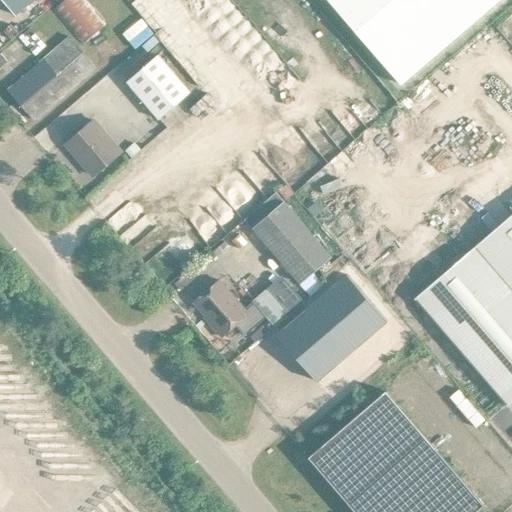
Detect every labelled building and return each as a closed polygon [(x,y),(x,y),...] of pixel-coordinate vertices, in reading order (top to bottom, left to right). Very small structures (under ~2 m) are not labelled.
[(336,0),(401,74),(487,0),(336,0)] [(7,79),(34,110),(95,57),(69,27),(7,79)] [(126,71),(158,109),(189,82),(157,45),(126,71)] [(65,134),(92,165),(120,142),(93,110),(65,134)] [(133,133),(125,141),(131,148),(140,140),(133,133)] [(252,218),(299,274),(331,247),(283,191),(252,218)] [(511,203),(413,288),(506,396),(511,390),(511,203)] [(277,325),(316,371),(386,311),(347,265),(277,325)] [(209,313),(221,327),(235,315),(244,326),(265,307),(252,292),(244,299),(219,270),(193,293),(205,307),(207,305),(211,311),(209,313)] [(308,447),(363,511),(461,511),(482,495),(384,381),(308,447)]
